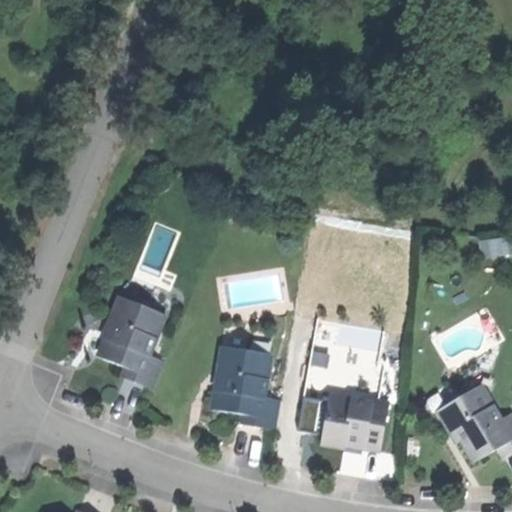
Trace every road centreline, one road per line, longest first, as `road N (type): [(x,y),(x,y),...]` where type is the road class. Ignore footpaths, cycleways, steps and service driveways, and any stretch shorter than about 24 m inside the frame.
road 1 (residential): [(155,0),(0,392)]
road 2 (residential): [(0,403),(263,507),(295,511)]
